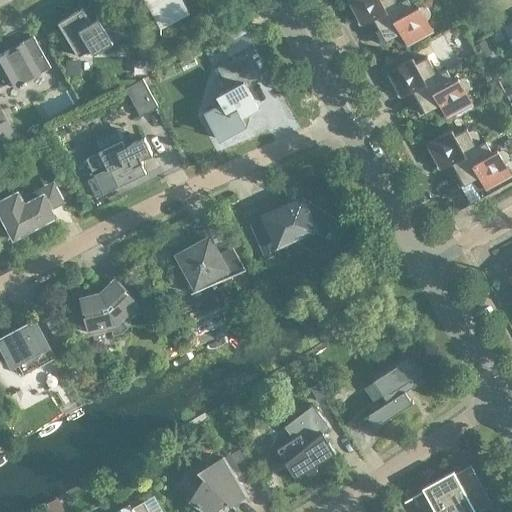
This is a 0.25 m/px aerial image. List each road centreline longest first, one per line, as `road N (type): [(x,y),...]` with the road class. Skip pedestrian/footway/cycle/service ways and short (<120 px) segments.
road 1 (residential): [(341,121),(0,286)]
road 2 (residential): [(327,511),(495,404)]
road 3 (residential): [(418,263),(341,121)]
road 4 (residential): [(495,404),(418,263)]
road 5 (residential): [(341,121),(273,0)]
